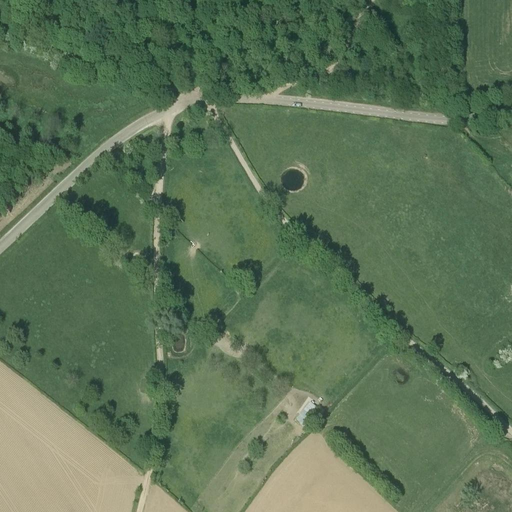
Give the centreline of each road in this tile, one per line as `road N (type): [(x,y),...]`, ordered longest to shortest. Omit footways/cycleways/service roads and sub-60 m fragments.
road 1 (unclassified): [(0,246),(106,147),(181,104),(270,98),(440,120),(511,110)]
road 2 (track): [(209,99),(282,220),(511,433)]
road 3 (track): [(166,110),(155,248),(158,411),(138,511)]
road 4 (track): [(0,32),(90,62),(166,75),(200,100)]
road 5 (track): [(371,0),(335,65),(270,98)]
